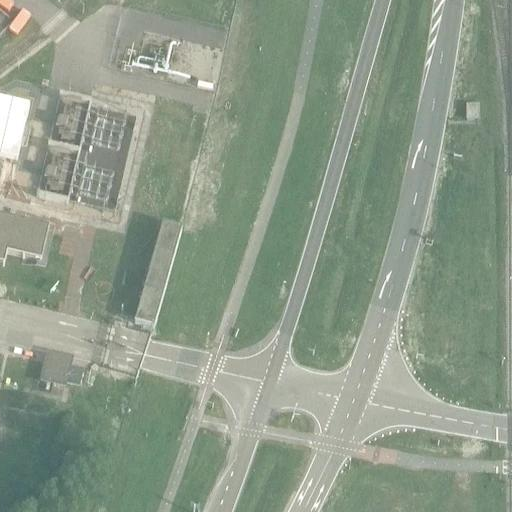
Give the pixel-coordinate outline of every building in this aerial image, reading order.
[(0,102),(0,161),(15,165),(28,109),(0,102)] [(197,107),(196,114),(208,117),(210,110),(197,107)] [(477,122),(478,107),(466,107),(466,122),(477,122)] [(5,256),(20,260),(40,264),(47,231),(0,219),(0,267),(3,268),(5,256)] [(135,326),(153,331),(181,232),(163,227),(135,326)] [(45,354),(38,385),(64,391),(65,388),(78,391),(82,372),(69,369),(71,360),(45,354)]
